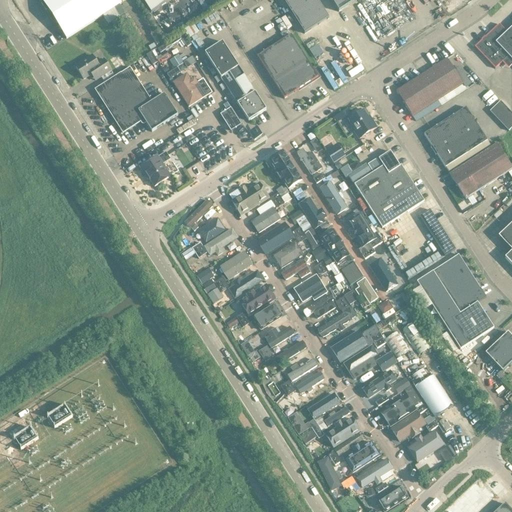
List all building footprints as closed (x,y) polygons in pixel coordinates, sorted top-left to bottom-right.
[(47,9),(66,39),(121,4),(118,0),(39,0),(45,10),(47,9)] [(123,0),(128,9),(133,6),(129,0),(123,0)] [(170,0),(142,0),(151,13),(170,0)] [(316,0),(282,0),(304,34),(328,18),(316,0)] [(356,0),(330,0),(338,12),(356,0)] [(511,26),(506,32),(499,24),(474,47),(495,69),(508,56),(511,60),(511,26)] [(318,77),(291,35),(257,57),(284,99),(318,77)] [(266,110),(238,67),(222,42),(205,53),(248,121),(266,110)] [(166,50),(155,56),(159,63),(170,57),(166,50)] [(99,77),(111,70),(104,59),(97,64),(92,56),(75,66),(83,79),(96,71),(99,77)] [(421,75),(438,100),(463,84),(446,59),(421,75)] [(95,90),(123,133),(123,134),(131,128),(140,122),(142,125),(143,125),(144,124),(146,123),(150,130),(151,132),(178,115),(164,94),(152,102),(130,67),(95,90)] [(203,99),(195,86),(199,84),(194,77),(191,79),(187,73),(172,83),(188,108),(203,99)] [(438,100),(421,75),(396,91),(412,116),(438,100)] [(424,134),(445,168),(487,141),(466,107),(424,134)] [(221,110),(230,124),(238,120),(232,111),(229,113),(225,108),(221,110)] [(377,127),(371,118),(369,119),(363,110),(348,120),(355,131),(354,132),(359,139),(377,127)] [(314,137),(308,141),(315,152),(322,148),(314,137)] [(332,140),(324,147),(328,152),(336,145),(332,140)] [(187,142),(182,145),(186,151),(191,147),(187,142)] [(449,174),(465,199),(511,169),(511,168),(496,144),(449,174)] [(332,160),(343,153),(338,145),(327,152),(332,160)] [(303,150),(297,154),(311,176),(322,169),(311,154),(307,157),(303,150)] [(303,182),(283,151),(267,160),(287,191),(303,182)] [(401,165),(399,166),(390,151),(378,159),(383,166),(354,185),(382,228),(424,201),(401,165)] [(166,152),(158,157),(157,156),(140,167),(145,176),(147,176),(154,187),(170,177),(162,164),(170,159),(166,152)] [(345,170),(348,175),(348,176),(353,183),(370,171),(366,164),(362,166),(358,161),(348,167),(349,168),(345,170)] [(325,178),(322,173),(313,178),(317,184),(325,178)] [(267,191),(272,188),(268,181),(263,183),(267,191)] [(337,217),(347,210),(330,183),(319,190),(337,217)] [(231,201),(242,218),(269,201),(258,184),(247,191),(245,188),(238,192),(240,195),(231,201)] [(306,195),(304,191),(301,188),(294,193),(296,196),(298,200),(306,195)] [(272,204),(281,198),(278,193),(269,198),(272,204)] [(359,195),(354,198),(362,209),(367,206),(359,195)] [(284,203),(281,198),(272,204),(276,209),(284,203)] [(323,221),(327,218),(321,209),(318,211),(309,198),(298,206),(316,232),(326,225),(323,221)] [(207,200),(183,223),(189,229),(213,206),(207,200)] [(280,221),(273,209),(249,224),(256,235),(280,221)] [(300,211),(299,210),(289,217),(295,225),(297,223),(300,227),(291,233),(294,238),(311,228),(300,211)] [(376,241),(359,214),(344,224),(361,251),(376,241)] [(217,221),(196,234),(204,246),(225,233),(217,221)] [(322,245),(311,228),(294,238),(298,243),(306,238),(314,250),(322,245)] [(216,258),(224,254),(222,250),(237,240),(231,231),(203,248),(207,253),(210,258),(214,256),(216,258)] [(293,239),(289,233),(276,240),(272,234),(259,242),(266,255),(293,239)] [(342,247),(333,234),(324,239),(333,253),(342,247)] [(195,253),(203,248),(200,243),(192,248),(195,253)] [(280,271),(304,256),(295,243),(271,257),(280,271)] [(203,248),(195,253),(198,259),(207,253),(203,248)] [(375,253),(372,249),(362,255),(365,259),(375,253)] [(226,281),(251,265),(243,253),(218,269),(226,281)] [(458,255),(433,271),(416,282),(460,350),(494,328),(477,303),(486,297),(458,255)] [(321,261),(322,262),(313,267),(317,273),(333,262),(329,256),(321,261)] [(191,257),(186,260),(194,274),(199,271),(191,257)] [(345,259),(336,265),(339,270),(348,264),(345,259)] [(389,289),(397,285),(381,260),(374,265),(389,289)] [(333,262),(317,273),(320,278),(331,271),(335,277),(341,274),(333,262)] [(286,283),(297,277),(300,282),(311,275),(303,263),(281,276),(286,283)] [(207,270),(196,277),(201,284),(212,278),(207,270)] [(231,284),(233,288),(227,292),(233,301),(263,284),(256,273),(239,283),(237,280),(231,284)] [(372,300),(354,274),(347,278),(365,305),(372,300)] [(217,288),(226,283),(222,277),(214,283),(217,288)] [(302,303),(324,290),(316,277),(295,291),(302,303)] [(207,292),(216,287),(211,280),(203,285),(207,292)] [(229,288),(226,283),(217,288),(220,293),(229,288)] [(336,308),(331,300),(340,294),(335,286),(321,296),(323,299),(303,313),(308,320),(313,317),(316,322),(336,308)] [(250,318),(275,302),(266,288),(254,295),(251,291),(244,296),(247,300),(241,303),(250,318)] [(213,289),(207,294),(206,295),(210,299),(215,305),(222,300),(214,290),(213,289)] [(344,296),(335,302),(339,307),(355,296),(352,291),(344,296)] [(358,300),(355,296),(339,307),(342,312),(351,307),(350,305),(358,300)] [(383,316),(395,309),(389,300),(377,307),(383,316)] [(254,326),(258,332),(280,318),(275,311),(264,318),(262,315),(255,319),(258,323),(254,326)] [(239,322),(248,317),(244,312),(236,317),(239,322)] [(378,322),(381,320),(376,312),(373,315),(378,322)] [(349,321),(345,314),(315,332),(320,339),(349,321)] [(397,319),(395,315),(380,324),(382,329),(397,319)] [(251,322),(248,317),(239,322),(243,328),(251,322)] [(234,318),(225,324),(228,330),(237,324),(234,318)] [(429,348),(413,323),(402,330),(418,355),(429,348)] [(369,334),(376,329),(373,324),(366,329),(369,334)] [(270,350),(294,335),(289,328),(279,334),(275,329),(266,334),(270,340),(265,342),(270,350)] [(396,359),(408,351),(397,332),(384,340),(396,359)] [(511,362),(511,337),(507,332),(485,353),(502,372),(511,362)] [(374,343),(382,338),(379,333),(371,338),(374,343)] [(386,343),(382,338),(374,343),(377,349),(386,343)] [(341,364),(362,351),(356,342),(353,344),(350,340),(343,344),(346,348),(336,355),(341,364)] [(277,369),(306,350),(301,342),(272,362),(277,369)] [(261,357),(270,351),(267,346),(258,352),(261,357)] [(343,365),(349,375),(365,365),(366,368),(374,364),(372,361),(379,357),(373,347),(343,365)] [(260,357),(256,351),(248,356),(252,363),(260,357)] [(270,351),(261,357),(265,362),(273,357),(270,351)] [(391,371),(398,366),(396,363),(397,363),(392,356),(391,357),(390,355),(383,359),(383,358),(380,360),(382,363),(379,365),(383,372),(389,368),(391,371)] [(287,377),(292,385),(318,368),(313,360),(287,377)] [(261,367),(265,374),(274,368),(269,362),(261,367)] [(491,370),(482,379),(491,388),(500,379),(491,370)] [(301,398),(325,382),(320,373),(295,389),(301,398)] [(436,418),(454,407),(432,374),(414,385),(436,418)] [(362,394),(368,402),(384,391),(386,395),(393,390),(391,386),(396,383),(391,375),(362,394)] [(276,382),(273,376),(264,382),(268,387),(276,382)] [(398,394),(411,386),(406,378),(393,386),(398,394)] [(284,391),(292,386),(289,381),(280,386),(284,391)] [(292,386),(284,391),(287,397),(296,391),(292,386)] [(406,389),(417,407),(423,404),(411,386),(406,389)] [(319,412),(338,399),(333,392),(302,412),(307,419),(312,416),(316,421),(323,417),(319,412)] [(386,396),(375,402),(378,407),(389,400),(386,396)] [(54,429),(73,420),(63,400),(44,409),(54,429)] [(415,412),(409,402),(404,405),(401,401),(391,408),(393,412),(382,419),(389,430),(415,412)] [(416,409),(420,415),(428,409),(425,404),(416,409)] [(340,422),(349,415),(345,409),(323,422),(327,429),(333,426),(340,422)] [(398,445),(408,438),(411,442),(419,437),(416,433),(425,427),(416,415),(390,432),(398,445)] [(324,438),(333,452),(362,433),(353,419),(342,426),(340,422),(333,426),(335,430),(324,438)] [(312,429),(317,425),(314,420),(308,424),(312,429)] [(426,427),(429,432),(438,427),(435,421),(426,427)] [(20,451),(38,443),(30,423),(12,430),(20,451)] [(317,425),(312,429),(315,434),(321,430),(317,425)] [(315,437),(310,430),(309,429),(299,437),(304,445),(315,437)] [(321,430),(315,434),(318,439),(324,435),(321,430)] [(415,465),(443,448),(434,433),(421,441),(419,438),(413,442),(415,445),(406,451),(415,465)] [(351,474),(379,457),(372,446),(344,463),(351,474)] [(340,463),(333,453),(329,456),(335,466),(340,463)] [(379,480),(393,471),(386,461),(356,481),(362,491),(373,484),(376,489),(382,485),(379,480)] [(426,466),(430,471),(436,467),(433,462),(426,466)] [(479,472),(437,507),(441,511),(440,511),(477,511),(498,495),(479,472)] [(388,486),(386,483),(375,490),(377,493),(388,486)] [(384,508),(404,495),(398,486),(378,499),(384,508)]
